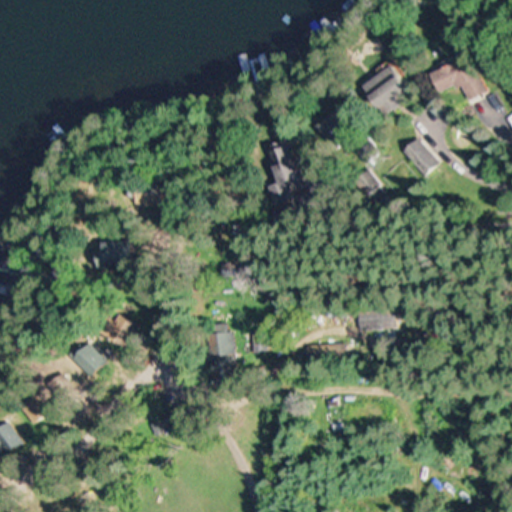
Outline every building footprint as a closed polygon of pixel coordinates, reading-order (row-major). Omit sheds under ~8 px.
[(438,75),(448,95),(467,86),(475,102),(492,95),(475,58),(438,75)] [(392,118),(414,101),(410,96),(418,90),(399,65),(370,88),(392,118)] [(330,108),(330,141),(358,141),(358,108),(330,108)] [(280,207),(306,200),(302,184),(312,181),(302,146),(276,153),(284,183),(274,186),(280,207)] [(169,205),(169,185),(142,185),(142,205),(169,205)] [(106,244),(108,269),(139,266),(137,241),(106,244)] [(400,309),(364,309),(364,330),(400,330),(400,309)] [(129,349),(146,328),(129,315),(113,336),(129,349)] [(271,354),(271,333),(257,333),(257,355),(271,354)] [(315,344),(315,360),(350,360),(350,344),(315,344)] [(114,367),(100,347),(82,360),(96,380),(114,367)] [(54,415),(40,394),(23,404),(37,426),(54,415)] [(167,415),(172,432),(191,425),(186,408),(167,415)]
